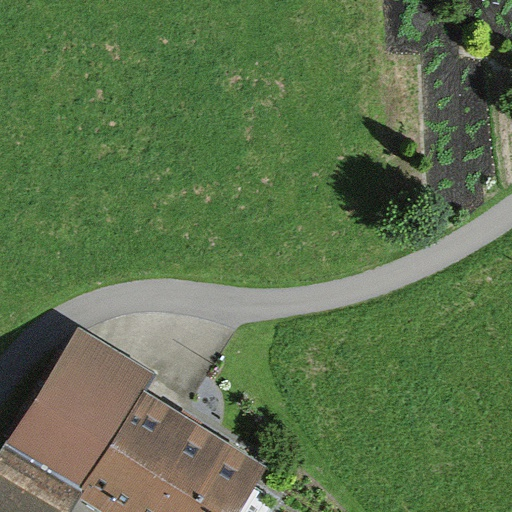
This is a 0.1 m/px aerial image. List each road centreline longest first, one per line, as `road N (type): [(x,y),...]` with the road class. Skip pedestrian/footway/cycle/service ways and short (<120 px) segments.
road 1 (residential): [(140,309),(326,297),(393,279),(511,210)]
road 2 (track): [(0,394),(26,359),(77,320),(140,309)]
